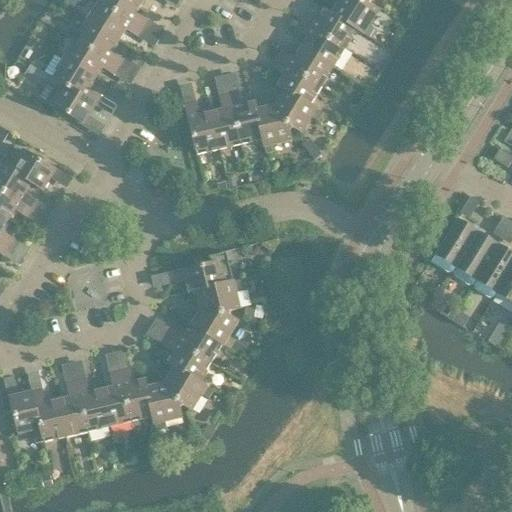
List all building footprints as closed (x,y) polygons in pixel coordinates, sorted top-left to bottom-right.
[(137,10),(142,3),(137,0),(100,0),(99,3),(142,29),(147,21),(139,15),(137,10)] [(349,0),(340,0),(332,15),(356,30),(356,31),(369,39),(374,30),(368,27),(377,11),(369,6),(369,3),(349,0)] [(137,38),(142,29),(99,3),(87,22),(119,41),(123,33),(128,32),(137,38)] [(344,49),(356,31),(356,30),(332,15),(325,10),(320,18),(315,20),(306,14),(301,22),(344,49)] [(114,49),(119,41),(87,22),(75,41),(119,67),(124,59),(115,54),(114,49)] [(306,41),(301,49),(333,68),(344,49),(301,22),(296,31),(305,36),(306,41)] [(75,41),(64,60),(95,79),(100,71),(105,70),(114,76),(119,67),(75,41)] [(283,52),(277,61),(321,87),(333,68),(301,49),(296,57),(291,58),(283,52)] [(90,87),(95,79),(64,60),(52,79),(95,105),(100,97),(92,92),(90,87)] [(309,106),(321,87),(277,61),(272,69),(281,74),(282,79),(277,88),(284,92),(284,91),(309,106)] [(31,66),(25,75),(46,88),(40,97),(46,101),(53,90),(47,86),(52,79),(31,66)] [(83,125),(95,105),(52,79),(47,86),(53,90),(46,101),(45,102),(83,125)] [(322,114),(309,106),(284,91),(284,92),(274,107),(291,130),(293,129),(301,134),(311,118),(317,122),(322,114)] [(241,145),(262,140),(263,140),(256,112),(257,112),(255,104),(245,106),(241,103),(239,93),(229,95),(241,145)] [(219,150),(241,145),(229,95),(219,98),(222,108),(219,112),(210,114),(219,150)] [(197,155),(219,150),(210,114),(202,116),(197,114),(195,103),(185,106),(197,155)] [(289,132),(291,130),(274,107),(257,112),(256,112),(263,140),(262,140),(266,155),(275,153),(273,146),(291,141),(289,132)] [(503,143),(510,147),(511,144),(511,133),(510,132),(503,143)] [(4,156),(0,163),(0,164),(31,183),(31,184),(43,191),(55,171),(15,147),(8,158),(4,156)] [(316,148),(308,153),(313,160),(321,155),(316,148)] [(507,169),(511,161),(511,157),(500,150),(493,160),(507,169)] [(26,191),(31,184),(31,183),(0,164),(0,190),(31,210),(36,202),(27,196),(26,191)] [(234,177),(227,178),(229,188),(236,187),(234,177)] [(0,190),(0,217),(7,222),(12,214),(17,213),(26,218),(31,210),(0,190)] [(511,219),(504,215),(493,235),(510,245),(511,241),(511,219)] [(0,243),(8,248),(13,240),(4,234),(3,229),(7,222),(0,217),(0,243)] [(455,269),(455,270),(478,233),(456,220),(432,259),(450,270),(455,269)] [(478,233),(455,270),(456,270),(457,274),(470,283),(475,282),(476,282),(498,245),(478,233)] [(496,295),(497,294),(511,268),(511,253),(498,245),(476,282),(476,283),(478,287),(491,295),(495,294),(496,295)] [(189,294),(197,292),(225,285),(225,284),(233,282),(226,253),(210,257),(211,264),(170,274),(173,284),(183,282),(187,285),(189,294)] [(511,268),(497,294),(511,303),(511,268)] [(197,292),(201,310),(229,314),(230,312),(239,310),(235,292),(242,290),(240,281),(233,282),(225,284),(225,285),(197,292)] [(246,308),(244,316),(253,318),(255,310),(246,308)] [(228,317),(229,314),(201,310),(191,326),(223,346),(229,350),(234,342),(228,338),(237,322),(228,317)] [(173,330),(168,338),(211,365),(223,346),(191,326),(187,334),(182,335),(173,330)] [(495,331),(488,343),(497,348),(504,336),(495,331)] [(199,384),(200,383),(211,365),(168,338),(163,346),(172,352),(173,357),(168,365),(174,369),(175,368),(199,384)] [(174,369),(165,385),(181,407),(183,406),(192,411),(201,396),(208,400),(213,391),(200,383),(199,384),(175,368),(174,369)] [(129,370),(119,373),(131,422),(152,417),(153,417),(146,389),(147,389),(145,381),(136,383),(131,381),(129,370)] [(110,389),(101,391),(109,427),(131,422),(119,373),(110,375),(112,385),(110,389)] [(16,376),(5,378),(8,394),(20,391),(16,376)] [(88,433),(109,427),(101,391),(92,393),(88,391),(85,381),(76,383),(88,433)] [(66,438),(88,433),(76,383),(66,385),(69,395),(66,400),(57,402),(66,438)] [(165,385),(147,389),(146,389),(153,417),(152,417),(156,432),(165,430),(164,423),(182,419),(179,409),(181,407),(165,385)] [(42,391),(32,393),(44,443),(66,438),(57,402),(48,404),(44,401),(42,391)] [(35,445),(44,443),(32,393),(10,399),(20,442),(34,439),(35,445)] [(207,426),(202,435),(208,439),(214,430),(207,426)] [(50,477),(42,479),(43,487),(52,485),(50,477)]
